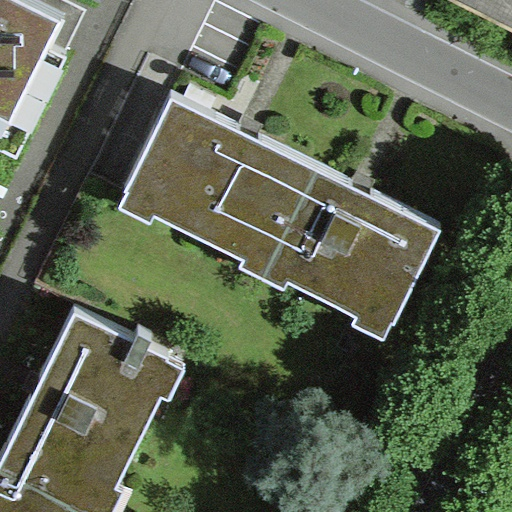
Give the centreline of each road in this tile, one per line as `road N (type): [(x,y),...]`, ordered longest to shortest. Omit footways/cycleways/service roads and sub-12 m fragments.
road 1 (tertiary): [(511,318),(407,511)]
road 2 (residential): [(511,95),(323,0)]
